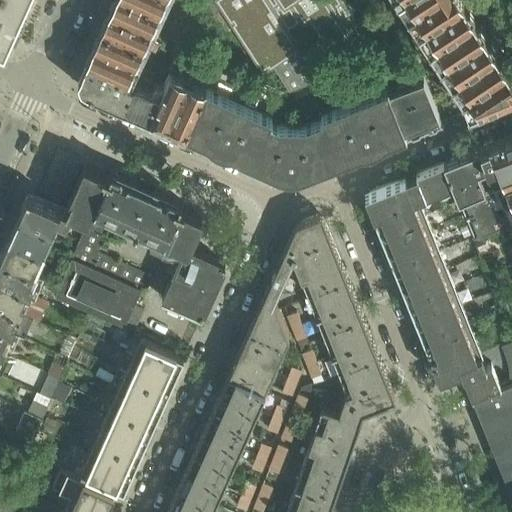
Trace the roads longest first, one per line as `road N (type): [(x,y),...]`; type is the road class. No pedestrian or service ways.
road 1 (residential): [(273,203),(272,221),(142,511)]
road 2 (residential): [(31,85),(273,203)]
road 3 (residential): [(426,410),(336,182)]
road 4 (residential): [(336,182),(511,109)]
road 5 (residential): [(355,511),(383,433),(426,410)]
